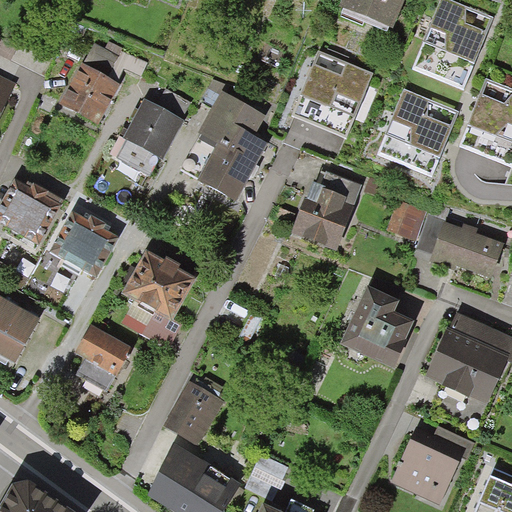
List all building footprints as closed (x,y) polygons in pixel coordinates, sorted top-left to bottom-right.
[(337,0),(336,3),(386,25),(396,0),(337,0)] [(440,0),(413,70),(464,90),(479,51),(492,17),(448,0),(440,0)] [(370,76),(321,54),(312,76),(295,113),(344,134),(370,76)] [(62,108),(100,126),(120,87),(82,68),(62,108)] [(0,119),(18,83),(0,74),(0,119)] [(511,160),(511,90),(487,81),(478,105),(463,144),(511,162),(511,160)] [(201,179),(240,200),(256,171),(270,144),(255,136),(266,116),(223,93),(201,135),(219,145),(201,179)] [(456,114),(405,93),(382,151),(432,171),(442,147),(456,114)] [(127,138),(165,158),(185,120),(146,101),(127,138)] [(292,232),(339,249),(364,183),(327,169),(322,184),(312,180),(292,232)] [(0,211),(0,223),(41,246),(63,205),(47,196),(50,192),(34,183),(31,188),(17,181),(0,211)] [(421,238),(433,208),(408,199),(397,228),(421,238)] [(52,252),(98,277),(119,239),(103,230),(106,225),(93,218),(90,224),(72,215),(52,252)] [(435,260),(492,278),(504,240),(447,222),(435,260)] [(124,299),(172,324),(195,281),(147,256),(124,299)] [(341,347),(393,368),(412,321),(395,314),(400,301),(365,287),(341,347)] [(0,356),(16,365),(41,322),(33,317),(13,306),(0,298),(0,356)] [(491,408),(511,359),(511,338),(457,314),(427,380),(491,408)] [(109,390),(134,349),(97,326),(80,354),(90,360),(82,374),(109,390)] [(198,442),(224,397),(216,393),(194,381),(169,425),(198,442)] [(396,480),(443,500),(460,462),(412,442),(396,480)] [(172,511),(223,511),(241,482),(177,445),(147,497),(172,511)] [(264,451),(251,482),(280,493),(292,462),(264,451)] [(474,511),(511,511),(511,474),(494,467),(474,511)] [(68,511),(22,483),(2,511),(68,511)] [(264,511),(326,511),(328,509),(293,493),(284,511),(271,511),(266,509),(264,511)]
